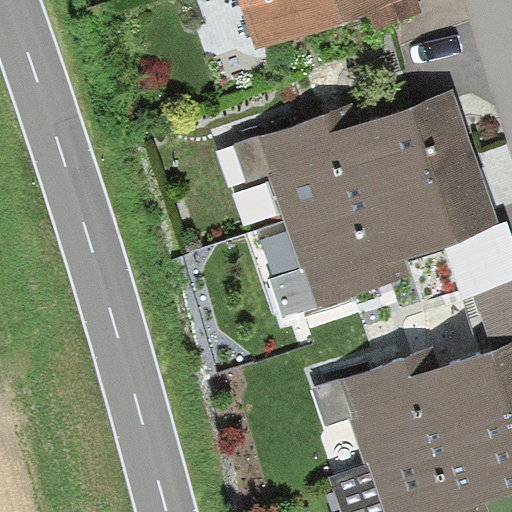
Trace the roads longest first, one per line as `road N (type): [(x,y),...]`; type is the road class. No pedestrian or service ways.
road 1 (primary): [(166,511),(10,0)]
road 2 (residential): [(511,116),(474,0)]
